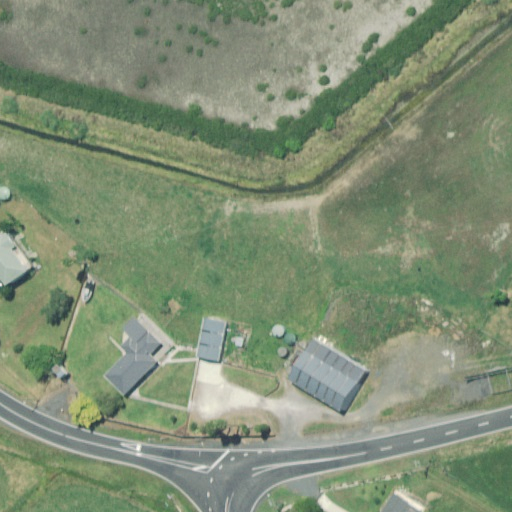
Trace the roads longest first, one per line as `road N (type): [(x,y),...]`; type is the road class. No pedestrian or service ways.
road 1 (secondary): [(511,416),(266,468),(238,482)]
road 2 (tertiary): [(238,482),(77,440),(0,404)]
